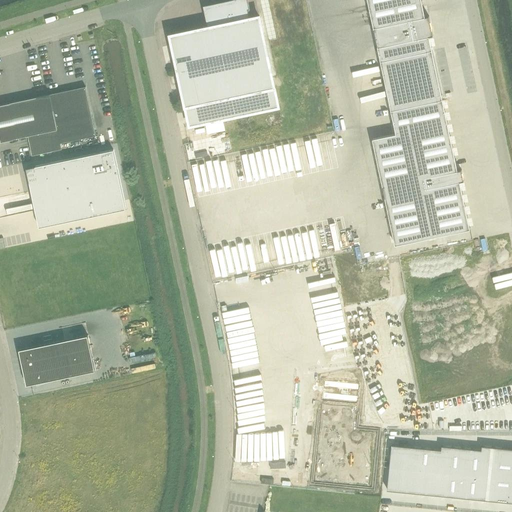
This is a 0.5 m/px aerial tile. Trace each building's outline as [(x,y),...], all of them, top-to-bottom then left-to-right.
[(233,0),(234,1),(205,7),(210,27),(171,35),(190,126),(279,107),(260,16),(250,18),(248,10),(250,10),(248,0),(233,0)] [(421,0),(368,0),(378,47),(397,134),(373,139),(380,173),(391,222),(395,245),(428,238),(442,235),(470,229),(463,193),(467,192),(464,181),(462,170),(458,170),(429,36),(433,36),(429,16),(425,17),(421,0)] [(0,141),(28,136),(32,155),(62,149),(61,143),(96,135),(86,87),(68,90),(67,89),(62,90),(62,92),(50,94),(37,97),(0,104),(0,141)] [(39,227),(126,209),(114,150),(27,168),(39,227)] [(337,275),(298,283),(304,311),(343,302),(337,275)] [(88,335),(19,349),(27,385),(96,370),(88,335)] [(322,377),(311,483),(374,490),(380,429),(358,427),(362,382),(361,371),(322,377)] [(392,445),(387,490),(511,502),(511,448),(482,446),(482,450),(442,446),(442,450),(432,449),(392,445)]
